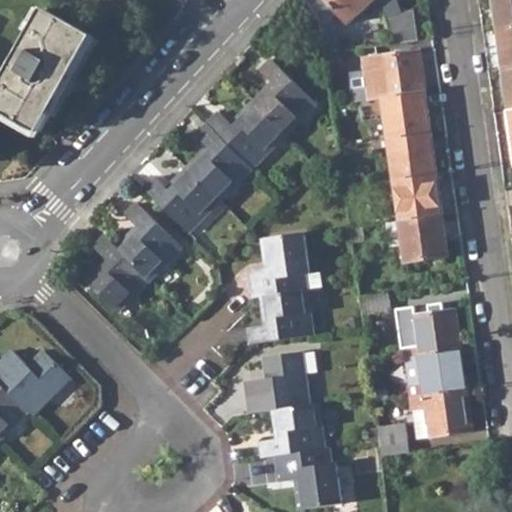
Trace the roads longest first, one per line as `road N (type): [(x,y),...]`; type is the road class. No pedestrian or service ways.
road 1 (residential): [(454,0),(503,333),(511,350)]
road 2 (tertiary): [(249,0),(6,251)]
road 3 (residential): [(173,415),(6,251)]
road 4 (residential): [(113,499),(184,496),(205,480),(205,450),(173,415)]
